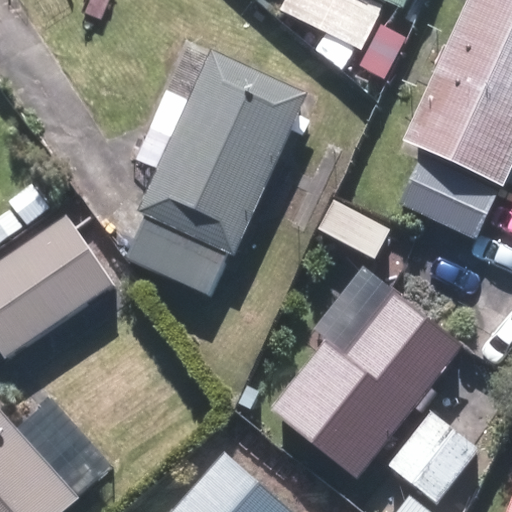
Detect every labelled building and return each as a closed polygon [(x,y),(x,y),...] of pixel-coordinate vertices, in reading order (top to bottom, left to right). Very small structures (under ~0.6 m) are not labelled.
[(353,0),(399,20),(407,0),(353,0)] [(511,0),(466,0),(397,152),(498,200),(511,168),(511,0)] [(121,270),(203,307),(221,264),(231,269),(305,105),(207,61),(134,223),(141,226),(121,270)] [(396,213),(473,248),(493,201),(415,167),(396,213)] [(0,223),(0,248),(20,236),(8,219),(0,223)] [(0,267),(0,367),(1,369),(108,296),(61,226),(0,267)] [(264,423),(354,493),(458,359),(388,306),(341,366),(321,350),(264,423)] [(162,437),(182,458),(223,418),(203,397),(162,437)] [(384,474),(431,511),(473,458),(426,420),(384,474)] [(0,511),(69,511),(73,509),(0,427),(0,511)] [(274,511),(218,463),(174,511),(274,511)]
